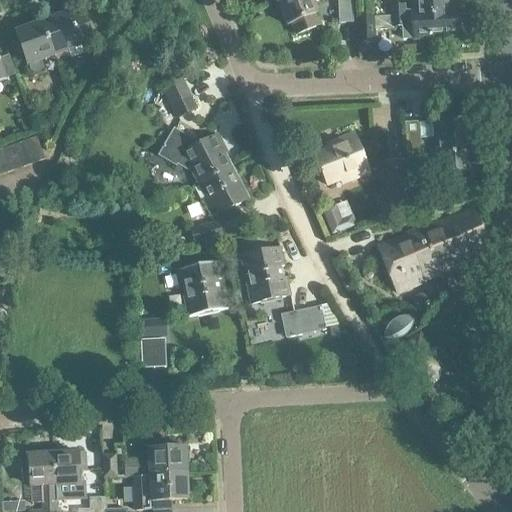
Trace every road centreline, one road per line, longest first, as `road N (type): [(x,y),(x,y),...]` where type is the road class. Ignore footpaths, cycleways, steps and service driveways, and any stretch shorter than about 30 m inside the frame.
road 1 (residential): [(399,393),(295,209),(250,87)]
road 2 (residential): [(510,75),(250,87)]
road 3 (residential): [(0,180),(46,164),(135,0)]
road 4 (residential): [(0,415),(231,400)]
road 5 (residential): [(231,400),(399,393)]
road 6 (residential): [(511,509),(468,478),(399,393)]
